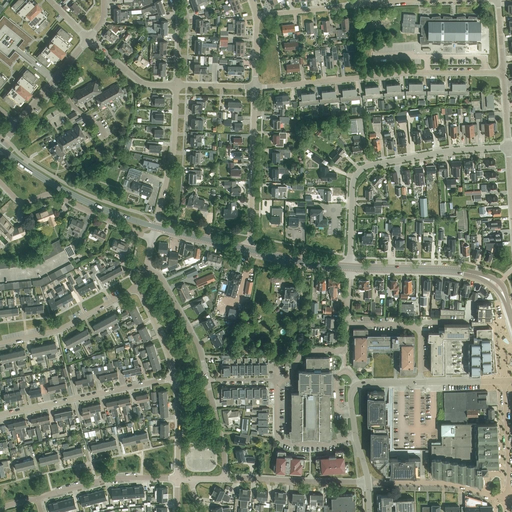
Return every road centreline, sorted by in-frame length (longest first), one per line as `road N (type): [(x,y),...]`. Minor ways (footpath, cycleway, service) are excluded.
road 1 (unclassified): [(349,268),(359,169),(508,147)]
road 2 (residential): [(255,86),(503,72)]
road 3 (residential): [(0,415),(174,377)]
road 4 (unclassified): [(155,226),(86,202),(0,148)]
road 5 (residential): [(0,181),(19,200),(49,192),(153,236)]
road 6 (residential): [(250,250),(255,86)]
road 7 (unclassified): [(0,342),(56,330),(135,284)]
road 8 (unclassified): [(223,478),(368,482)]
road 9 (residential): [(155,226),(176,84)]
road 10 (unclassified): [(36,497),(104,480),(177,477)]
road 11 (residential): [(368,482),(508,495)]
road 12 (residential): [(422,382),(420,322),(342,321)]
road 13 (unclassified): [(0,145),(87,39)]
road 14 (residential): [(355,435),(325,444),(279,438),(276,379)]
road 15 (unclassified): [(480,276),(349,268)]
road 16 (residential): [(204,371),(162,275),(146,265)]
